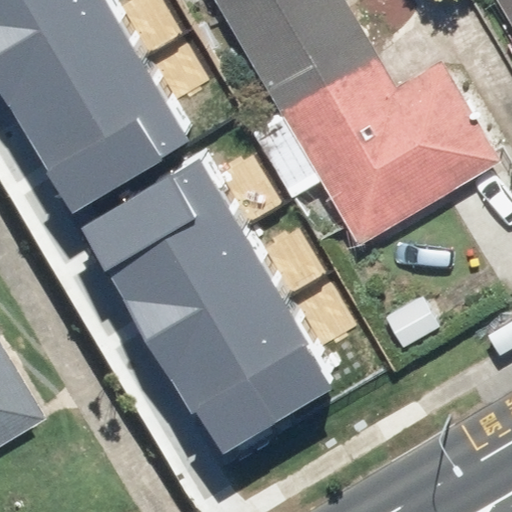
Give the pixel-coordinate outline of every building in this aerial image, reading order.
[(0,0),(0,91),(74,215),(190,145),(103,0),(0,0)] [(226,0),(365,238),(509,155),(450,54),(405,80),(358,0),(226,0)] [(201,162),(87,229),(222,457),(336,389),(201,162)] [(433,281),(388,307),(410,345),(455,320),(433,281)] [(0,438),(47,410),(0,332),(0,438)]
